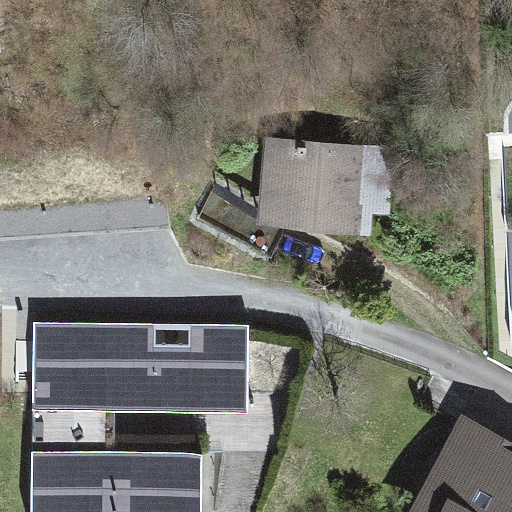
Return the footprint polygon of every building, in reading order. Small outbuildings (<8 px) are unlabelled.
[(18,0),(0,0),(0,52),(21,51),(18,0)] [(392,156),(283,146),(276,221),(385,231),(392,156)] [(163,156),(0,168),(0,231),(168,219),(163,156)] [(263,319),(36,330),(41,418),(268,407),(263,319)] [(511,511),(511,453),(474,434),(431,511),(511,511)] [(219,511),(219,448),(50,449),(49,511),(219,511)]
